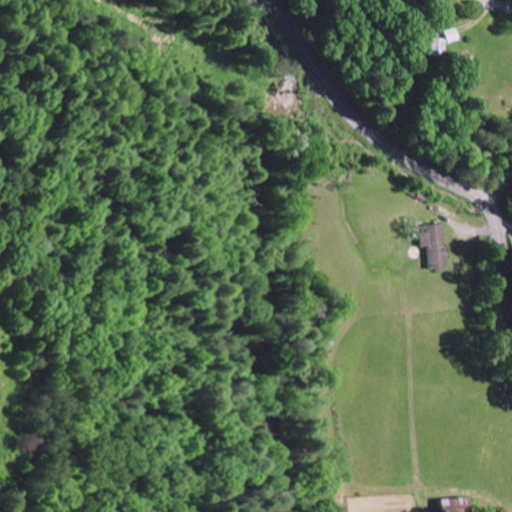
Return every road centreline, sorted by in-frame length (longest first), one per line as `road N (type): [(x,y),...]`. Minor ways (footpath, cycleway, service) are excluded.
road 1 (secondary): [(275,0),(372,130),(490,203),(503,229),(511,340)]
road 2 (residential): [(504,288),(337,511)]
